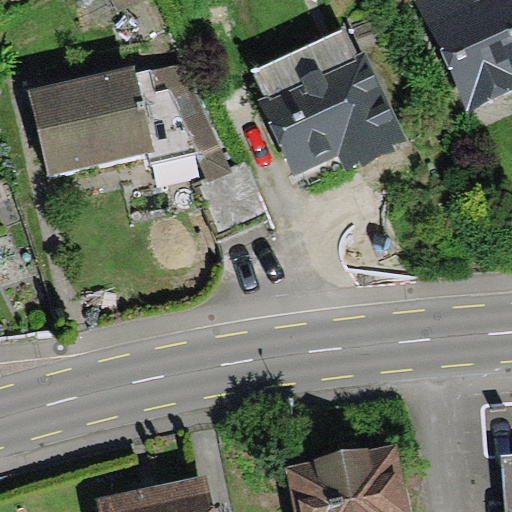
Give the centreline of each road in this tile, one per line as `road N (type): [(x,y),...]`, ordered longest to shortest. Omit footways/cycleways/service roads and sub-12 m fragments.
road 1 (secondary): [(436,343),(104,389),(0,422)]
road 2 (residential): [(436,343),(465,511)]
